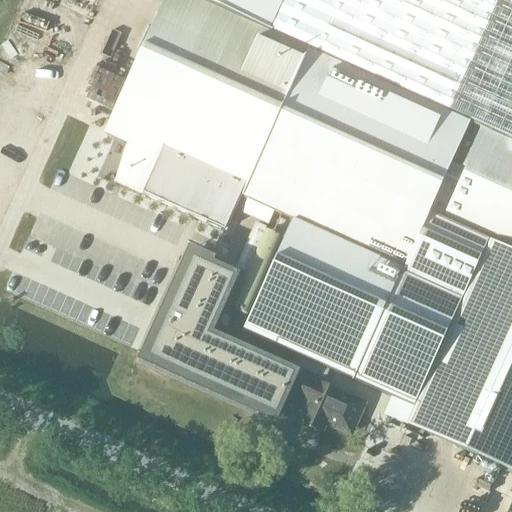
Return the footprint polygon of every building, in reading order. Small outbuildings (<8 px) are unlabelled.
[(164,0),(105,133),(104,134),(115,139),(158,159),(240,196),(243,197),(309,51),(313,53),(314,50),(199,0),(164,0)] [(199,0),(314,50),(336,0),(199,0)] [(511,0),(336,0),(314,50),(313,53),(470,125),(511,144),(511,0)] [(135,38),(138,25),(125,22),(122,35),(135,38)] [(248,199),(241,213),(267,225),(268,225),(274,211),(294,220),(403,270),(429,213),(511,251),(511,144),(470,125),(313,53),(309,51),(243,197),(248,199)] [(158,159),(143,194),(225,231),(230,218),(240,196),(158,159)] [(403,270),(353,380),(391,397),(415,408),(407,426),(511,473),(511,251),(429,213),(403,270)] [(294,220),(244,331),(353,380),(403,270),(294,220)] [(194,258),(149,357),(276,415),(279,409),(286,392),(294,376),(295,374),(208,335),(235,276),(209,265),(194,258)] [(294,376),(286,392),(299,398),(307,382),(294,376)] [(299,398),(299,399),(304,402),(304,401),(310,403),(302,419),(300,424),(319,432),(322,426),(350,438),(365,405),(318,383),(318,384),(308,379),(307,382),(299,398)]
